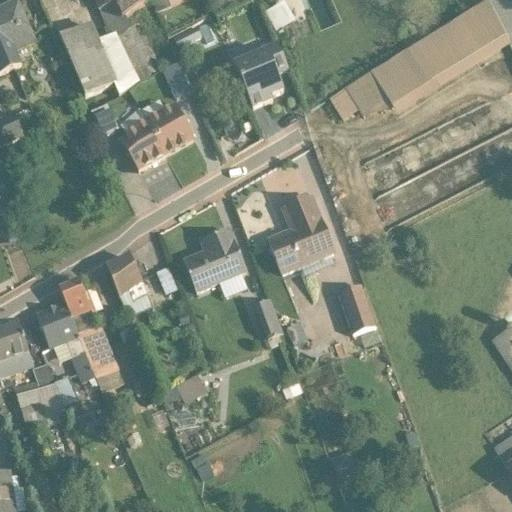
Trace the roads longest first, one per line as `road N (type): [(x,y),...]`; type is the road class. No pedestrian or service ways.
road 1 (residential): [(0,314),(302,140)]
road 2 (unknown): [(302,140),(375,140),(487,98),(511,112)]
